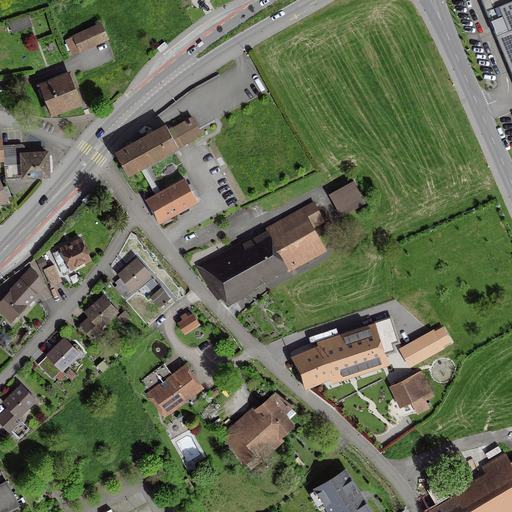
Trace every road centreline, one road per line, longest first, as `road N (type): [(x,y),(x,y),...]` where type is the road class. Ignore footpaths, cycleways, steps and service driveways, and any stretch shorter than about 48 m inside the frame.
road 1 (residential): [(135,212),(255,347),(393,476),(417,511)]
road 2 (residential): [(135,212),(89,282),(0,380)]
road 3 (unclassified): [(430,0),(511,184)]
road 4 (primary): [(179,71),(310,0)]
road 5 (primary): [(0,253),(88,158)]
road 6 (primary): [(88,158),(179,71)]
